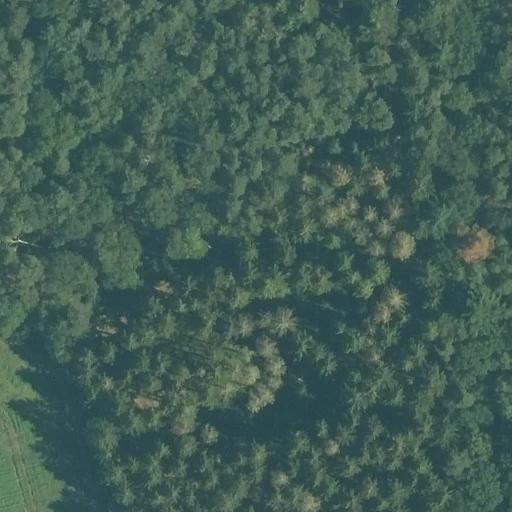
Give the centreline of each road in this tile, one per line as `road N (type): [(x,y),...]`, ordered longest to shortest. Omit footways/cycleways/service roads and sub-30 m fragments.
road 1 (track): [(222,511),(413,284),(391,71),(372,27),(316,0)]
road 2 (track): [(491,511),(478,219),(455,0)]
